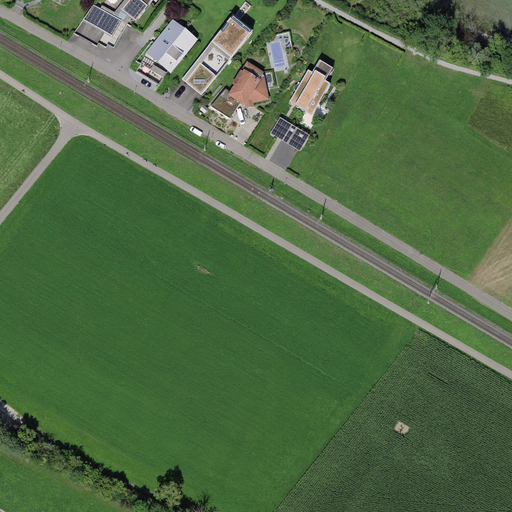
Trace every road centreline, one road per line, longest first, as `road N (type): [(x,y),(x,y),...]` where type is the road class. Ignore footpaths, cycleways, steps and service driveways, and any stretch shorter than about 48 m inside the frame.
road 1 (residential): [(0,10),(511,316)]
road 2 (track): [(0,400),(42,434),(192,511)]
road 3 (track): [(0,220),(72,123)]
